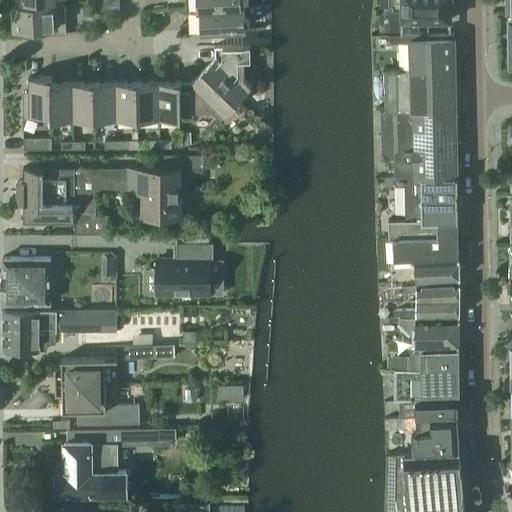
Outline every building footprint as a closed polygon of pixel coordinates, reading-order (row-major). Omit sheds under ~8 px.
[(98,0),(90,1),(90,13),(98,12),(98,0)] [(191,9),(201,8),(201,7),(245,5),(244,0),(198,0),(199,7),(191,8),(191,9)] [(390,0),(390,9),(402,9),(403,33),(429,32),(429,19),(450,19),(451,32),(452,32),(452,10),(453,10),(453,7),(452,7),(451,0),(390,0)] [(17,4),(13,5),(14,28),(34,27),(35,34),(67,32),(65,1),(57,2),(17,4)] [(201,7),(201,8),(202,28),(194,29),(194,30),(246,27),(246,25),(251,19),(245,14),(245,5),(201,7)] [(410,34),(388,34),(388,35),(390,35),(390,42),(411,42),(410,39),(410,34)] [(410,39),(411,42),(411,69),(412,69),(412,76),(452,75),(451,39),(455,39),(455,38),(410,39)] [(215,56),(204,68),(237,101),(253,85),(245,77),(245,58),(252,58),(251,44),(223,45),(223,56),(215,56)] [(182,80),(181,80),(182,116),(195,116),(195,109),(214,109),(221,117),(237,101),(204,68),(192,80),(192,88),(182,88),(182,80)] [(386,72),(388,107),(453,105),(452,75),(412,76),(412,69),(411,69),(407,69),(407,71),(386,72)] [(52,118),(51,76),(30,76),(31,98),(24,98),(25,117),(51,117),(51,118),(52,118)] [(52,76),(51,76),(52,118),(73,118),(73,82),(52,82),(52,76)] [(181,80),(159,81),(160,117),(182,116),(181,80)] [(95,81),(73,82),(73,118),(95,117),(95,81)] [(116,81),(95,81),(95,117),(117,117),(116,81)] [(138,81),(116,81),(117,117),(138,117),(138,81)] [(159,81),(138,81),(138,117),(160,117),(159,81)] [(396,157),(396,177),(458,175),(457,107),(453,107),(453,105),(388,107),(388,109),(381,109),(383,157),(396,157)] [(190,131),(182,131),(182,143),(190,143),(190,131)] [(24,137),(24,149),(52,148),(52,136),(24,137)] [(117,147),(117,139),(105,140),(105,148),(117,147)] [(129,139),(117,139),(117,147),(129,147),(129,139)] [(160,147),(160,139),(148,139),(148,147),(160,147)] [(172,139),(160,139),(160,147),(172,147),(172,139)] [(74,148),(74,140),(62,140),(62,148),(74,148)] [(86,140),(74,140),(74,148),(86,148),(86,140)] [(164,166),(108,166),(108,191),(143,191),(143,215),(182,215),(182,167),(204,167),(204,153),(164,153),(164,166)] [(108,191),(108,166),(24,166),(24,181),(18,181),(18,203),(24,203),(24,222),(75,221),(75,232),(107,232),(107,213),(96,214),(96,191),(108,191)] [(406,208),(406,217),(459,214),(458,175),(396,177),(396,185),(406,185),(406,208)] [(390,221),(391,233),(459,232),(459,218),(459,214),(406,217),(407,220),(390,221)] [(158,269),(146,269),(146,292),(158,292),(158,293),(210,293),(210,292),(222,292),(222,259),(213,259),(213,241),(210,241),(210,232),(188,232),(188,241),(177,241),(177,242),(178,257),(174,257),(158,257),(158,269)] [(390,283),(460,278),(459,232),(391,233),(393,277),(388,277),(388,283),(390,283)] [(5,301),(38,301),(49,301),(49,302),(51,302),(51,300),(51,258),(51,256),(49,256),(5,256),(4,256),(3,258),(4,258),(4,274),(2,274),(2,283),(4,283),(4,299),(3,299),(3,301),(5,301)] [(418,290),(418,299),(460,298),(460,278),(390,283),(390,284),(395,284),(395,292),(418,290)] [(397,317),(401,317),(460,314),(460,298),(418,299),(418,308),(396,309),(397,317)] [(57,339),(57,329),(118,330),(118,308),(82,308),(4,308),(4,307),(3,307),(3,309),(4,309),(4,326),(3,326),(3,348),(5,348),(48,348),(48,339),(57,339)] [(460,314),(401,317),(401,322),(411,333),(418,333),(417,345),(417,347),(409,355),(409,367),(409,368),(422,367),(421,346),(458,346),(460,315),(460,314)] [(154,356),(153,343),(125,344),(126,357),(154,356)] [(396,369),(396,399),(399,398),(459,395),(458,375),(458,346),(421,346),(422,367),(422,369),(409,369),(396,369)] [(56,373),(56,383),(106,383),(106,368),(117,368),(117,358),(118,357),(118,356),(62,357),(62,359),(63,359),(63,374),(57,374),(57,373),(56,373)] [(106,383),(56,383),(56,394),(57,394),(57,393),(63,393),(63,409),(78,409),(78,423),(140,422),(140,402),(107,403),(106,383)] [(244,385),(218,385),(218,397),(244,397),(244,385)] [(459,395),(399,398),(400,406),(401,406),(416,405),(417,405),(418,416),(457,413),(460,413),(459,396),(459,395)] [(417,430),(412,431),(413,452),(418,451),(459,448),(457,413),(418,416),(416,416),(417,430)] [(66,470),(58,470),(58,492),(103,491),(127,491),(127,468),(118,468),(118,442),(158,441),(158,426),(69,428),(70,439),(66,439),(66,470)] [(459,448),(418,451),(413,452),(388,453),(385,511),(464,511),(461,468),(459,448)] [(187,511),(188,503),(149,503),(148,511),(187,511)]
